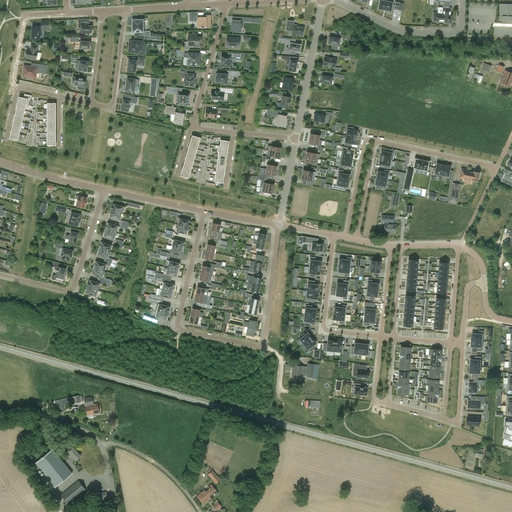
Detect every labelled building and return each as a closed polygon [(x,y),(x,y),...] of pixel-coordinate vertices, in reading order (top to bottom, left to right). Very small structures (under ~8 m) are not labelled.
[(380,0),(378,9),(383,10),(386,11),(390,11),(391,8),(394,9),(398,10),(399,3),(395,2),(395,5),(392,5),(392,3),(389,2),(389,0),(383,0),(383,1),(380,0)] [(494,36),(511,37),(511,4),(500,4),(499,24),(495,22),(493,27),(494,27),(494,36)] [(449,9),(443,8),(442,14),(438,14),(438,15),(434,15),(434,20),(437,20),(437,22),(444,22),(444,23),(451,23),(451,17),(450,17),(451,9),(449,9),(449,8),(449,9)] [(197,17),(197,12),(189,13),(189,22),(197,21),(197,28),(202,28),(203,28),(206,28),(206,26),(211,26),(210,15),(205,15),(205,17),(197,17)] [(147,21),(146,18),(139,18),(139,20),(133,20),(132,20),(132,32),(142,32),(142,35),(144,35),(150,35),(149,31),(142,31),(142,21),(147,21)] [(81,28),(81,33),(91,33),(91,26),(85,26),(85,23),(82,23),(82,19),(78,19),(78,28),(81,28)] [(231,31),(240,31),(240,27),(242,28),(242,24),(241,24),(241,20),(232,20),(231,31)] [(41,25),(40,26),(40,27),(32,27),(32,39),(39,39),(40,29),(43,29),(43,25),(49,25),(48,21),(41,21),(41,25)] [(304,27),(297,26),(297,25),(294,25),(293,25),(293,21),(287,21),(286,30),(292,31),(293,31),(292,35),(296,36),(296,35),(302,36),(304,27)] [(201,42),(200,37),(197,37),(197,34),(188,34),(188,37),(187,37),(188,42),(188,46),(194,46),(194,47),(199,47),(199,42),(201,42)] [(329,37),(329,38),(328,38),(328,41),(329,41),(328,44),(332,45),(332,48),(337,50),(338,46),(340,39),(329,37)] [(227,38),(226,47),(238,48),(239,38),(227,38)] [(80,41),(79,49),(84,49),(84,50),(87,50),(87,49),(89,49),(90,42),(80,41)] [(139,49),(141,49),(141,41),(131,41),(131,44),(129,44),(129,52),(139,52),(139,49)] [(285,52),(293,54),(293,51),(299,52),(300,45),(290,43),(289,47),(286,47),(285,52)] [(27,50),(26,52),(25,53),(25,55),(26,56),(25,58),(36,60),(37,52),(38,46),(31,45),(30,51),(27,50)] [(188,53),(187,65),(199,66),(199,60),(200,60),(200,57),(199,57),(199,54),(188,53)] [(242,54),(234,53),(234,58),(230,57),(221,56),(221,60),(220,63),(221,63),(220,66),(229,67),(230,66),(231,66),(231,62),(230,62),(230,60),(232,60),(231,60),(235,60),(236,58),(242,59),(242,54)] [(85,72),(86,72),(87,68),(87,65),(88,62),(79,61),(77,61),(77,57),(72,56),(71,63),(79,64),(78,71),(82,71),(81,72),(85,72)] [(325,57),(323,65),(334,68),(336,59),(325,57)] [(137,61),(128,60),(127,71),(135,73),(136,63),(138,63),(138,64),(144,65),(144,59),(144,58),(139,58),(138,61),(137,61)] [(290,60),(288,59),(287,59),(287,62),(290,63),(288,70),(295,72),(297,61),(290,60)] [(47,65),(39,64),(39,68),(24,66),(23,76),(35,78),(36,73),(45,74),(47,65)] [(502,73),(504,67),(499,65),(496,71),(502,73)] [(193,74),(187,73),(187,70),(179,69),(179,73),(183,73),(183,76),(185,76),(184,85),(185,85),(185,86),(190,86),(190,85),(193,86),(194,85),(195,82),(194,82),(194,77),(193,77),(193,74)] [(227,79),(230,79),(233,79),(233,76),(239,76),(239,71),(227,70),(227,75),(217,74),(217,76),(216,76),(215,82),(222,82),(222,83),(227,84),(227,79)] [(510,87),(511,80),(511,73),(506,71),(501,83),(510,87)] [(481,83),(483,76),(475,73),(473,80),(481,83)] [(74,86),(79,87),(78,89),(84,90),(85,81),(82,81),(82,79),(79,78),(79,77),(73,76),(72,80),(75,80),(74,86)] [(321,80),(321,83),(331,85),(332,78),(322,76),(321,76),(320,80),(321,80)] [(125,91),(134,92),(134,85),(137,86),(138,80),(135,80),(135,79),(127,78),(126,84),(126,86),(125,91)] [(156,97),(158,85),(159,78),(151,78),(151,84),(149,96),(156,97)] [(292,79),(285,78),(285,81),(283,80),(282,88),(283,88),(282,89),(285,90),(286,89),(292,90),(293,82),(291,82),(292,79)] [(177,96),(176,97),(176,100),(177,101),(176,104),(187,106),(189,94),(175,92),(176,88),(168,87),(167,91),(178,93),(178,96),(177,96)] [(220,88),(219,92),(218,92),(219,92),(215,92),(211,91),(211,96),(211,100),(214,100),(214,101),(218,101),(218,100),(223,101),(223,93),(232,94),(233,89),(220,88)] [(17,103),(28,105),(29,99),(30,100),(30,99),(31,96),(24,94),(23,98),(19,97),(17,103)] [(121,110),(128,111),(129,111),(130,108),(129,108),(129,103),(137,104),(138,98),(130,96),(129,101),(123,100),(121,110)] [(289,101),(290,97),(282,96),(281,103),(277,102),(276,107),(280,108),(280,107),(288,109),(289,105),(289,103),(289,102),(289,101)] [(166,106),(165,110),(168,111),(168,114),(175,115),(173,123),(182,125),(184,114),(175,112),(175,107),(166,106)] [(217,110),(206,109),(205,117),(216,118),(217,110)] [(287,116),(277,114),(275,114),(275,110),(267,110),(266,114),(272,114),(271,116),(277,117),(275,125),(285,127),(287,116)] [(325,116),(331,117),(332,113),(325,112),(325,116),(315,114),(314,115),(314,114),(313,118),(314,118),(313,121),(324,123),(325,116)] [(346,136),(356,138),(357,136),(356,135),(357,131),(354,131),(354,128),(348,127),(346,136)] [(18,140),(19,134),(11,132),(9,138),(14,139),(14,140),(17,140),(18,140)] [(192,135),(190,141),(199,144),(200,138),(199,138),(199,137),(196,136),(196,137),(192,135)] [(356,138),(346,136),(344,145),(351,146),(351,144),(355,144),(355,140),(356,140),(356,138)] [(199,144),(190,141),(188,147),(197,150),(199,144)] [(340,157),(351,159),(352,157),(353,153),(349,152),(350,148),(342,146),(340,157)] [(188,147),(187,153),(195,155),(197,150),(188,147)] [(380,155),(380,158),(391,160),(392,160),(394,150),(385,149),(385,152),(381,151),(381,155),(380,155)] [(195,155),(187,153),(185,159),(194,161),(195,155)] [(341,158),(340,158),(339,168),(346,169),(347,167),(351,167),(352,162),(351,162),(352,160),(341,158)] [(390,169),(391,160),(380,158),(379,160),(380,160),(379,164),(382,165),(382,168),(390,169)] [(185,159),(183,164),(192,167),(194,161),(185,159)] [(428,162),(415,159),(413,168),(426,171),(428,162)] [(183,164),(182,170),(190,173),(192,167),(183,164)] [(434,175),(441,176),(443,165),(441,164),(441,165),(437,164),(436,168),(433,168),(432,170),(435,171),(434,175)] [(443,165),(441,176),(451,178),(453,171),(449,170),(450,166),(446,166),(446,165),(443,165)] [(273,175),(275,176),(276,171),(266,169),(264,168),(263,173),(268,174),(268,175),(267,175),(267,176),(273,177),(273,176),(272,176),(273,175)] [(302,175),(312,177),(314,177),(315,172),(310,172),(311,170),(305,169),(306,169),(306,171),(303,170),(302,175)] [(404,188),(409,189),(413,170),(408,169),(404,188)] [(461,169),(459,178),(478,182),(479,173),(474,172),(468,171),(466,171),(466,170),(461,169)] [(190,173),(182,170),(180,176),(184,177),(184,178),(187,179),(187,178),(189,179),(190,173)] [(338,170),(337,179),(348,181),(349,175),(342,174),(343,171),(338,170)] [(386,180),(387,180),(389,171),(384,170),(383,173),(378,172),(377,176),(376,176),(376,178),(386,180)] [(511,172),(509,171),(508,174),(505,173),(501,181),(505,183),(507,184),(507,183),(511,185),(511,183),(511,172)] [(312,177),(302,175),(301,179),(304,180),(303,181),(307,182),(307,185),(313,186),(313,183),(311,182),(311,181),(312,177)] [(386,189),(387,180),(386,180),(376,178),(376,180),(375,185),(381,186),(381,188),(386,189)] [(348,182),(336,180),(335,186),(346,188),(348,182)] [(459,191),(452,189),(449,201),(457,203),(459,191)] [(437,193),(429,192),(427,198),(435,200),(437,193)] [(75,198),(78,199),(76,207),(84,209),(85,205),(86,205),(86,202),(87,198),(79,196),(78,196),(76,195),(75,198)] [(111,210),(121,213),(122,210),(123,210),(124,207),(113,204),(111,210)] [(121,213),(111,210),(109,217),(120,220),(121,217),(120,217),(121,213)] [(80,215),(80,214),(72,213),(72,212),(71,212),(71,213),(70,216),(70,217),(70,220),(69,220),(69,224),(68,224),(69,224),(77,226),(78,226),(77,226),(78,222),(79,223),(79,222),(80,219),(80,218),(79,218),(80,215)] [(396,234),(396,224),(393,224),(393,222),(394,216),(382,216),(381,222),(386,222),(385,224),(384,224),(384,233),(396,234)] [(179,222),(178,225),(189,228),(190,221),(178,218),(178,221),(179,222)] [(105,229),(115,233),(117,229),(118,230),(119,227),(107,223),(105,229)] [(211,230),(219,232),(220,225),(213,223),(211,230)] [(189,228),(178,225),(177,229),(176,228),(175,231),(187,234),(189,228)] [(115,233),(105,229),(103,236),(115,239),(116,236),(114,236),(115,233)] [(210,237),(217,239),(221,240),(222,233),(219,232),(211,230),(210,237)] [(75,245),(78,234),(71,232),(70,236),(66,235),(65,239),(69,240),(68,243),(75,245)] [(258,236),(257,240),(264,242),(266,234),(255,232),(255,235),(258,236)] [(264,242),(257,240),(253,239),(252,244),(256,245),(256,247),(263,249),(264,242)] [(173,240),(171,246),(173,246),(183,249),(185,242),(173,240)] [(318,241),(313,240),(312,250),(322,251),(322,244),(318,244),(318,241)] [(99,248),(109,252),(110,248),(111,249),(112,246),(101,242),(99,248)] [(206,251),(213,253),(215,246),(208,244),(206,251)] [(182,255),(183,249),(173,246),(172,250),(171,250),(170,253),(182,255)] [(73,251),(72,251),(63,248),(61,256),(62,256),(61,260),(68,262),(69,258),(71,258),(73,251)] [(109,252),(99,248),(97,255),(108,258),(109,255),(108,255),(109,252)] [(213,253),(206,251),(205,259),(212,260),(213,253)] [(256,255),(255,262),(262,263),(264,256),(256,255)] [(309,267),(320,268),(320,266),(321,261),(315,261),(315,257),(310,257),(309,267)] [(339,265),(350,267),(351,258),(347,257),(347,260),(340,259),(339,260),(338,260),(338,264),(339,265)] [(370,266),(380,267),(380,261),(374,261),(374,258),(368,257),(368,260),(370,260),(369,266),(370,266)] [(93,268),(104,271),(105,267),(106,268),(107,265),(95,261),(93,268)] [(168,268),(178,270),(180,264),(168,261),(168,264),(169,264),(168,268)] [(262,263),(255,262),(251,261),(250,266),(254,266),(253,269),(261,270),(262,263)] [(53,275),(52,279),(64,282),(66,272),(63,271),(64,268),(60,267),(60,264),(52,262),(51,266),(55,267),(54,270),(56,270),(56,271),(57,271),(56,276),(53,275)] [(349,276),(350,267),(339,265),(339,266),(338,266),(337,270),(338,271),(338,272),(344,272),(344,276),(349,276)] [(212,275),(214,268),(203,266),(201,273),(208,274),(212,275)] [(177,277),(178,270),(168,268),(164,267),(163,271),(166,272),(165,274),(177,277)] [(320,268),(309,267),(308,276),(315,277),(315,274),(319,275),(320,270),(320,268)] [(104,271),(93,268),(91,274),(103,278),(104,275),(103,274),(104,271)] [(208,274),(201,273),(200,280),(207,281),(208,274)] [(252,284),(260,285),(261,278),(254,277),(250,276),(248,283),(249,283),(252,284)] [(100,284),(89,280),(87,287),(97,290),(98,286),(100,287),(100,284)] [(307,291),(317,292),(318,289),(319,286),(318,286),(318,285),(314,284),(315,281),(308,280),(307,291)] [(337,283),(336,289),(348,291),(349,281),(343,280),(343,284),(337,283)] [(368,280),(367,289),(378,290),(378,288),(377,288),(378,284),(372,283),(372,280),(368,280)] [(162,289),(173,292),(174,285),(163,282),(162,285),(163,286),(162,289)] [(258,292),(260,285),(252,284),(249,283),(247,290),(251,291),(258,292)] [(97,290),(87,287),(85,293),(97,297),(97,294),(96,293),(97,290)] [(205,288),(198,287),(196,294),(203,296),(205,288)] [(171,298),(173,292),(162,289),(162,293),(160,292),(160,295),(171,298)] [(347,299),(348,291),(336,289),(336,296),(343,296),(343,299),(347,299)] [(378,290),(367,289),(366,299),(370,299),(371,296),(377,297),(377,293),(378,290)] [(307,291),(306,290),(305,302),(314,303),(315,299),(317,299),(318,294),(317,294),(317,292),(307,291)] [(203,296),(196,294),(195,301),(202,303),(206,303),(207,296),(203,296)] [(247,305),(250,305),(257,307),(259,300),(249,298),(247,305)] [(168,313),(170,307),(158,304),(157,310),(168,313)] [(257,307),(250,305),(247,305),(246,312),(256,314),(257,307)] [(305,315),(315,316),(315,309),(312,309),(312,306),(306,305),(305,315)] [(334,314),(345,315),(346,305),(342,305),(342,308),(335,307),(335,308),(334,308),(333,312),(334,312),(334,314)] [(364,315),(375,316),(375,314),(375,310),(369,309),(369,306),(364,305),(363,316),(364,316),(364,315)] [(191,315),(198,317),(202,318),(203,313),(199,312),(200,310),(193,308),(191,315)] [(167,320),(168,313),(157,310),(155,317),(167,320)] [(344,324),(345,315),(334,314),(334,315),(333,315),(332,319),(339,320),(339,324),(344,324)] [(202,318),(198,317),(191,315),(190,322),(200,325),(202,318)] [(315,316),(305,315),(304,324),(310,324),(310,322),(314,322),(315,316)] [(364,315),(364,316),(363,325),(369,326),(370,323),(374,323),(374,319),(375,316),(364,315)] [(243,326),(248,327),(255,329),(256,322),(249,320),(249,323),(244,322),(243,326)] [(255,329),(248,327),(246,334),(253,336),(255,329)] [(472,334),(472,341),(483,341),(483,331),(479,331),(479,334),(472,334)] [(300,339),(304,344),(312,338),(311,336),(310,336),(308,333),(305,335),(304,333),(301,335),(302,337),(300,339)] [(312,338),(304,344),(310,352),(314,349),(312,346),(316,343),(313,340),(312,338)] [(334,351),(335,341),(332,341),(332,340),(328,340),(327,344),(323,343),(323,351),(334,352),(334,351)] [(334,351),(341,352),(341,349),(343,349),(344,346),(341,345),(342,342),(337,341),(335,341),(334,351)] [(482,351),(483,341),(472,341),(471,347),(477,347),(476,351),(482,351)] [(360,355),(361,344),(359,343),(359,344),(355,343),(354,347),(351,346),(351,354),(360,355)] [(364,344),(361,344),(360,355),(369,356),(370,351),(367,351),(368,345),(364,344)] [(470,367),(480,367),(481,357),(475,357),(475,360),(471,360),(470,364),(470,367)] [(317,379),(319,365),(307,364),(306,373),(313,374),(312,379),(317,379)] [(302,366),(294,365),(294,368),(294,369),(295,369),(295,370),(296,370),(296,372),(297,372),(297,374),(297,379),(296,381),(301,381),(302,366)] [(354,365),(353,370),(357,371),(357,377),(368,378),(368,377),(369,377),(369,373),(368,373),(369,371),(364,370),(364,365),(358,365),(358,366),(354,365)] [(480,377),(480,367),(470,367),(470,369),(470,373),(474,373),(474,377),(480,377)] [(473,393),(477,393),(477,383),(469,382),(469,392),(470,392),(470,393),(473,394),(473,393)] [(355,387),(354,394),(360,394),(360,395),(363,396),(363,395),(366,395),(367,388),(363,388),(363,384),(353,383),(353,387),(355,387)] [(74,404),(72,397),(55,401),(56,407),(70,403),(71,404),(74,404)] [(88,415),(99,413),(97,403),(93,404),(92,397),(84,398),(88,415)] [(468,400),(468,408),(480,409),(481,404),(484,404),(484,397),(475,397),(475,401),(468,400)] [(480,416),(467,416),(467,425),(479,425),(480,416)] [(69,452),(70,453),(66,456),(69,458),(72,456),(76,460),(80,456),(73,448),(69,452)] [(55,487),(72,473),(53,449),(35,463),(55,487)] [(215,484),(220,480),(213,470),(208,474),(215,484)] [(86,490),(79,481),(61,495),(68,504),(86,490)] [(209,496),(216,490),(211,484),(208,487),(210,489),(206,492),(204,490),(197,496),(203,504),(208,500),(211,498),(209,496)] [(97,502),(107,500),(105,492),(95,494),(97,502)] [(216,511),(221,507),(217,502),(212,506),(216,511)]
